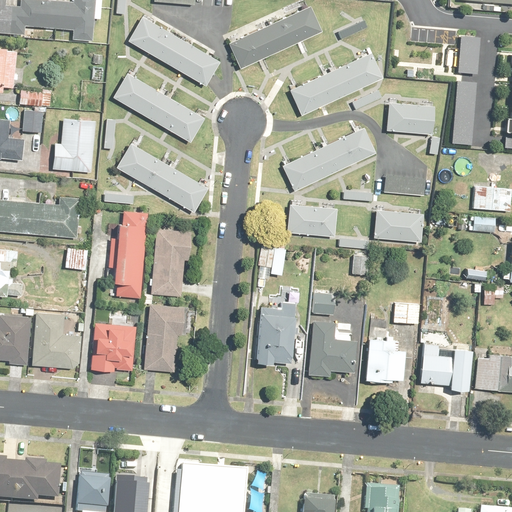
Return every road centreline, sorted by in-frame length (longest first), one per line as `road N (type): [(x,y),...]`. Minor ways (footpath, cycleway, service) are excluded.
road 1 (residential): [(241,125),(216,427)]
road 2 (residential): [(216,427),(511,453)]
road 3 (residential): [(0,407),(216,427)]
